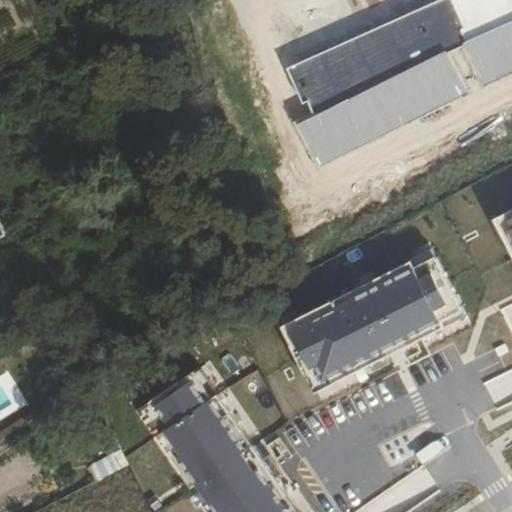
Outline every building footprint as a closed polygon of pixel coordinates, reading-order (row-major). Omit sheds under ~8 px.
[(511,0),(434,0),(288,68),(311,117),(300,122),(320,165),(511,75),(511,0)] [(511,208),(495,217),(511,250),(511,208)] [(31,261),(26,264),(0,214),(0,305),(39,276),(31,261)] [(436,248),(284,323),(317,389),(469,314),(436,248)] [(310,511),(210,364),(142,410),(210,511),(310,511)] [(93,463),(100,479),(132,465),(125,448),(93,463)] [(355,511),(411,511),(441,492),(423,466),(355,511)]
